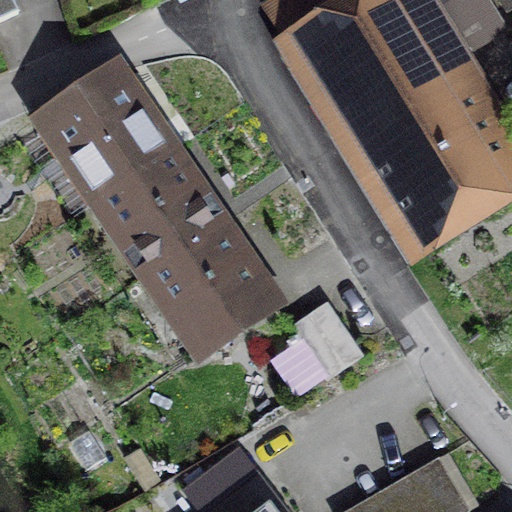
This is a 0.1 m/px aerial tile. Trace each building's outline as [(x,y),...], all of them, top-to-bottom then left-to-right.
[(24,0),(0,0),(0,26),(30,12),(24,0)] [(511,140),(422,0),(377,0),(285,58),(420,269),(511,210),(511,140)] [(126,77),(34,139),(198,381),(290,319),(250,261),(203,191),(158,124),(126,77)] [(301,359),(277,375),(298,407),(355,369),(322,320),(290,342),(301,359)] [(273,511),(240,465),(179,507),(182,511),(273,511)] [(375,511),(458,511),(438,477),(420,487),(396,501),(377,511),(375,511)]
